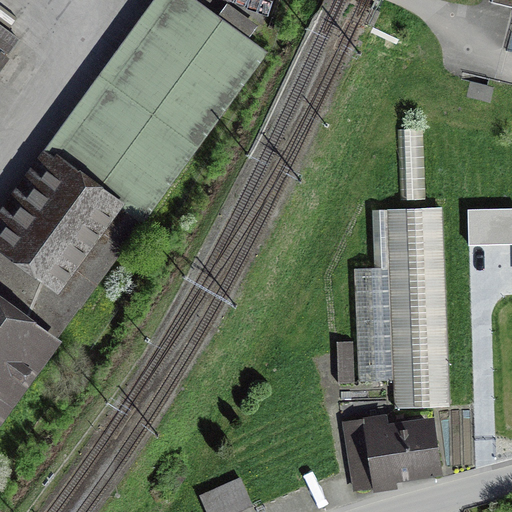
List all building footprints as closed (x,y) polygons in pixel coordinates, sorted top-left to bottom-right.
[(261,56),(183,0),(171,0),(160,17),(60,155),(0,237),(0,260),(55,300),(74,314),(261,56)] [(511,0),(493,0),(492,4),(508,7),(511,8),(511,0)] [(511,11),(492,85),(492,91),(491,95),(511,99),(511,11)] [(19,39),(0,25),(0,47),(9,54),(19,39)] [(470,85),(466,99),(488,105),(491,95),(492,91),(487,90),(470,85)] [(420,138),(399,139),(401,217),(422,216),(420,138)] [(511,208),(468,209),(469,245),(511,243),(511,208)] [(444,401),(438,215),(422,216),(401,217),(380,217),(382,284),(350,285),(352,343),(353,385),(391,383),(392,403),(444,401)] [(0,414),(57,336),(74,314),(55,300),(0,260),(0,414)] [(427,418),(348,431),(356,482),(435,470),(427,418)] [(248,478),(201,497),(207,511),(239,511),(259,504),(248,478)]
